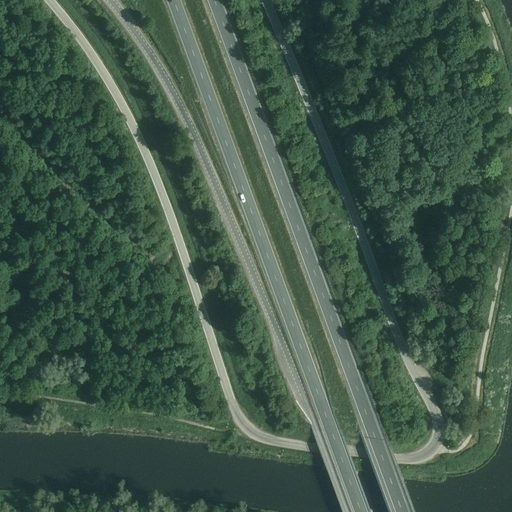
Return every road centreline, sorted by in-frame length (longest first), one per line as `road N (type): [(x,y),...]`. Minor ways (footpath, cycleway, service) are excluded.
road 1 (unclassified): [(265,0),(395,339),(438,421),(435,452),(421,458),(307,448),(248,433),(108,69),(52,0)]
road 2 (unclassified): [(347,511),(218,181),(166,75),(110,0)]
road 3 (trunk): [(402,511),(213,0)]
road 4 (trunk): [(173,0),(360,511)]
